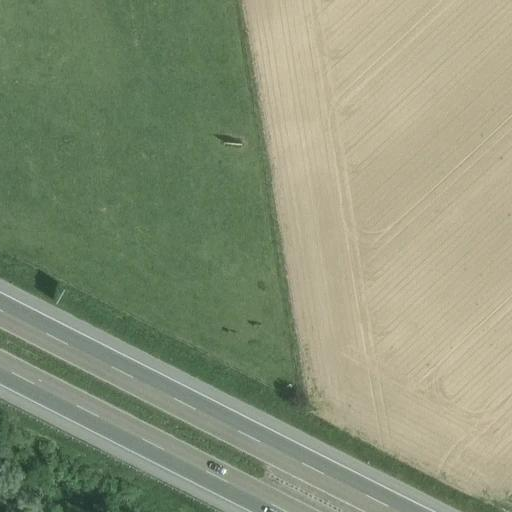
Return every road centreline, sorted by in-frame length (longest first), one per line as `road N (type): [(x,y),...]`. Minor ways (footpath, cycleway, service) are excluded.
road 1 (motorway): [(424,511),(0,294)]
road 2 (motorway): [(0,364),(293,511)]
